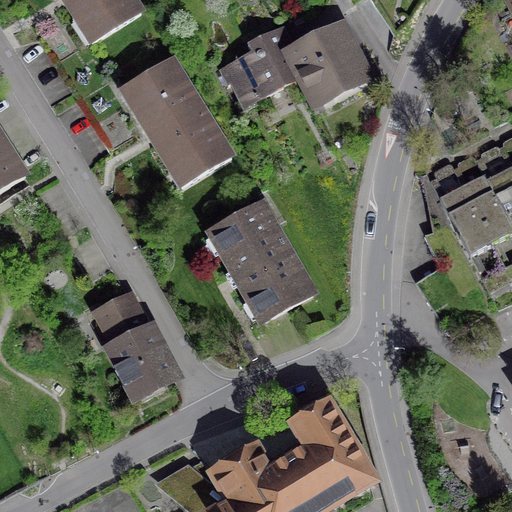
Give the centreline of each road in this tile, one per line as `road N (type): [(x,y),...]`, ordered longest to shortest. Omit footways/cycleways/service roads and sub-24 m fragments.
road 1 (residential): [(0,64),(211,408)]
road 2 (residential): [(15,511),(211,408)]
road 3 (tertiary): [(406,103),(383,213),(380,278)]
road 4 (residential): [(511,368),(502,377),(477,375),(447,355),(380,278)]
road 5 (residential): [(211,408),(376,347)]
road 6 (tertiary): [(376,347),(412,511)]
road 7 (residential): [(344,0),(406,103)]
